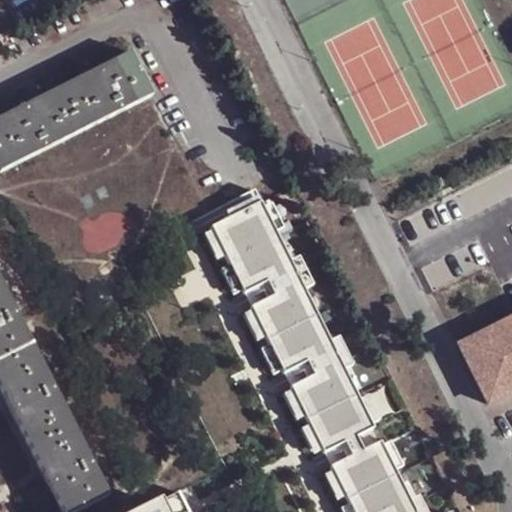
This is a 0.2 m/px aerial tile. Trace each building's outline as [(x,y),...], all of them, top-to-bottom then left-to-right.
[(0,118),(0,173),(152,96),(129,53),(60,88),(0,118)] [(260,206),(210,230),(243,296),(293,272),(260,206)] [(0,284),(0,392),(20,432),(59,511),(76,511),(106,496),(0,284)] [(300,286),(250,310),(283,376),(332,352),(300,286)] [(511,394),(511,314),(448,344),(481,410),(511,394)] [(339,365),(289,389),(322,455),(372,431),(339,365)] [(379,445),(329,469),(350,511),(408,511),(411,511),(379,445)] [(185,511),(177,495),(142,511),(185,511)]
